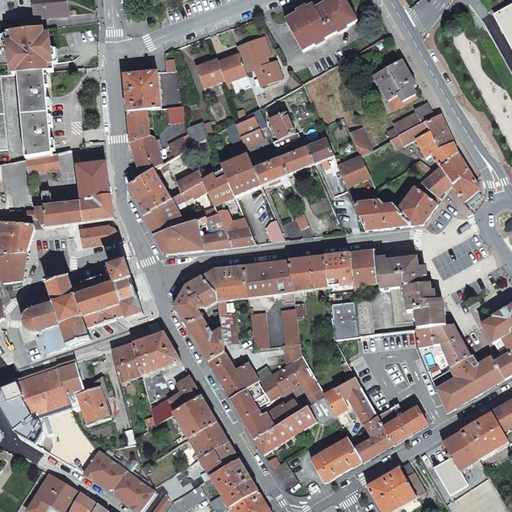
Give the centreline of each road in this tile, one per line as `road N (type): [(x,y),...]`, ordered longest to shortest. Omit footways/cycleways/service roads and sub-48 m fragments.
road 1 (residential): [(418,237),(220,260),(156,281)]
road 2 (residential): [(172,322),(287,511)]
road 3 (residential): [(343,489),(511,391)]
road 4 (residential): [(142,247),(126,206),(111,59)]
road 5 (residential): [(111,59),(274,0)]
road 6 (residential): [(15,318),(60,270),(142,247)]
road 7 (residential): [(172,322),(30,372)]
road 8 (secondary): [(476,149),(411,33)]
road 9 (residential): [(121,511),(8,442)]
